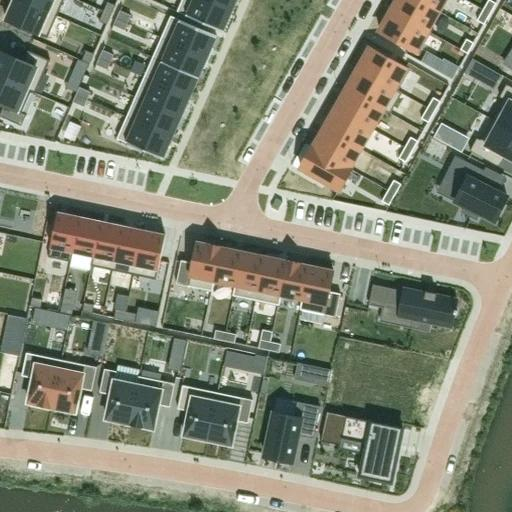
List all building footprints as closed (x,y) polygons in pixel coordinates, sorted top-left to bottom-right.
[(19,0),(14,0),(6,20),(48,38),(57,16),(19,0)] [(19,0),(57,16),(64,0),(19,0)] [(209,0),(182,0),(177,12),(223,32),(233,10),(209,0)] [(209,0),(233,10),(237,0),(209,0)] [(418,0),(397,0),(392,11),(431,33),(431,32),(427,30),(438,11),(418,0)] [(418,0),(438,11),(444,0),(418,0)] [(489,0),(488,0),(483,10),(490,14),(496,4),(496,3),(489,0)] [(108,2),(103,12),(111,15),(116,6),(108,2)] [(484,25),(490,14),(483,10),(477,21),(484,25)] [(120,11),(117,19),(128,23),(131,16),(120,11)] [(392,11),(380,32),(419,54),(431,33),(392,11)] [(107,25),(111,15),(103,12),(99,22),(107,25)] [(171,16),(161,38),(207,58),(217,36),(171,16)] [(117,19),(114,26),(125,31),(128,23),(117,19)] [(161,38),(153,58),(199,78),(207,58),(161,38)] [(461,50),(467,54),(468,54),(474,43),(473,43),(467,39),(461,50)] [(370,49),(358,69),(402,94),(402,93),(398,91),(410,71),(370,49)] [(103,50),(100,58),(111,63),(114,55),(103,51),(103,50)] [(0,51),(0,77),(36,93),(50,60),(28,51),(23,62),(0,51)] [(86,51),(82,61),(90,64),(94,54),(86,51)] [(100,58),(96,65),(97,65),(107,70),(111,63),(100,58)] [(153,58),(144,78),(190,98),(199,78),(153,58)] [(358,69),(347,89),(391,114),(402,94),(358,69)] [(0,77),(0,103),(4,105),(0,115),(0,116),(21,126),(27,115),(22,113),(31,92),(35,94),(36,93),(0,77)] [(144,78),(135,97),(181,118),(190,98),(144,78)] [(511,87),(507,85),(500,97),(503,99),(492,120),(511,130),(511,87)] [(80,88),(76,95),(87,100),(91,92),(80,88)] [(347,89),(336,109),(371,129),(382,110),(390,114),(391,114),(347,89)] [(76,95),(73,102),(84,107),(87,100),(76,95)] [(135,97),(127,117),(173,137),(181,118),(135,97)] [(440,102),(433,98),(427,108),(434,112),(440,102)] [(421,119),(428,123),(434,112),(427,108),(421,119)] [(336,109),(325,129),(360,149),(371,129),(336,109)] [(127,117),(117,139),(163,159),(173,137),(127,117)] [(503,156),(511,160),(511,130),(492,120),(480,141),(477,139),(470,151),(497,166),(503,156)] [(313,147),(312,148),(353,171),(353,170),(349,168),(360,149),(325,129),(314,148),(313,147)] [(418,141),(417,141),(411,137),(405,148),(412,152),(418,141)] [(312,148),(301,169),(341,191),(353,171),(312,148)] [(412,152),(405,148),(399,158),(406,162),(412,152)] [(507,194),(499,191),(478,181),(483,170),(453,156),(447,169),(464,176),(453,200),(465,206),(463,211),(477,218),(480,213),(495,220),(507,194)] [(394,180),(388,191),(395,195),(401,184),(394,180)] [(389,205),(395,195),(388,191),(382,201),(389,205)] [(58,213),(48,257),(71,262),(80,217),(58,213)] [(80,217),(71,262),(72,262),(74,253),(93,257),(91,266),(92,266),(101,222),(80,217)] [(101,222),(92,266),(113,271),(122,226),(101,222)] [(122,226),(113,271),(134,275),(143,231),(122,226)] [(143,231),(134,275),(156,280),(166,235),(143,231)] [(181,260),(176,284),(212,291),(221,247),(197,242),(193,263),(181,260)] [(221,247),(212,291),(212,292),(214,282),(235,286),(233,296),(234,296),(243,251),(221,247)] [(234,296),(256,301),(265,256),(243,251),(234,296)] [(288,261),(265,256),(256,301),(278,305),(288,261)] [(300,310),(301,310),(310,265),(288,261),(278,305),(279,306),(281,296),(302,300),(300,310)] [(334,270),(310,265),(301,310),(336,317),(341,294),(329,291),(334,270)] [(412,318),(411,324),(410,328),(429,332),(431,322),(452,327),(454,313),(457,314),(457,310),(455,309),(457,300),(436,296),(436,294),(435,293),(434,296),(427,294),(427,292),(426,292),(425,294),(404,289),(404,292),(373,285),(369,305),(382,308),(400,311),(399,316),(412,318)] [(32,298),(30,306),(41,308),(43,300),(32,298)] [(84,303),(82,311),(93,314),(95,305),(84,303)] [(125,320),(126,312),(116,310),(114,318),(125,320)] [(137,314),(126,312),(125,320),(135,323),(137,314)] [(92,320),(90,330),(105,333),(107,323),(92,320)] [(216,331),(214,339),(224,341),(226,333),(216,331)] [(226,333),(224,341),(235,344),(237,335),(226,333)] [(261,340),(259,349),(269,351),(271,342),(261,340)] [(271,342),(269,351),(279,353),(281,344),(271,342)] [(34,379),(29,399),(29,402),(52,407),(62,360),(27,353),(22,376),(34,379)] [(384,359),(379,386),(387,388),(383,407),(408,413),(412,393),(424,395),(429,368),(404,363),(405,359),(389,356),(388,359),(384,359)] [(75,412),(76,409),(80,388),(92,391),(97,367),(62,360),(52,407),(75,412)] [(317,367),(315,381),(328,384),(331,370),(317,367)] [(105,369),(100,393),(112,395),(107,415),(107,419),(130,423),(140,376),(139,376),(137,386),(115,381),(117,372),(105,369)] [(158,405),(170,407),(175,384),(140,376),(130,423),(153,428),(154,425),(158,405)] [(190,411),(185,432),(185,435),(208,440),(218,393),(183,385),(178,409),(190,411)] [(218,393),(208,440),(231,445),(232,442),(236,421),(248,424),(253,400),(218,393)] [(274,413),(265,456),(292,462),(298,435),(313,439),(320,407),(297,402),(294,417),(274,413)] [(383,424),(327,412),(321,441),(338,445),(340,445),(341,438),(366,443),(364,455),(360,476),(391,483),(397,457),(386,454),(388,447),(379,445),(383,424)]
